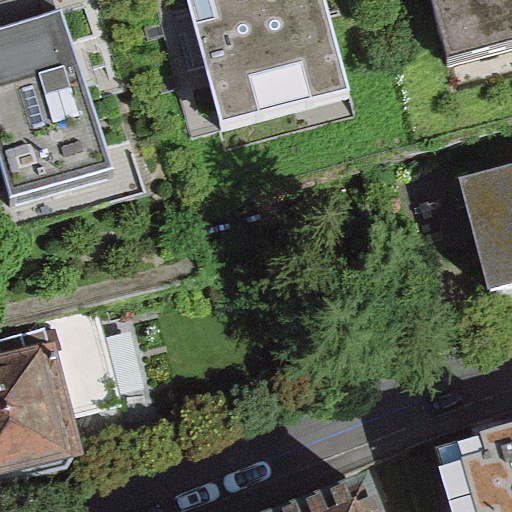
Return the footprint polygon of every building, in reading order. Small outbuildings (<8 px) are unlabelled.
[(336,0),(195,0),(233,136),(364,100),(336,0)] [(511,53),(511,0),(441,0),(457,67),(511,53)] [(75,17),(0,42),(0,117),(32,211),(129,178),(75,17)] [(511,174),(457,190),(486,298),(511,291),(511,174)] [(47,341),(0,352),(0,474),(76,455),(47,341)] [(511,511),(511,434),(433,459),(450,511),(511,511)] [(292,511),(387,511),(375,480),(292,511)]
